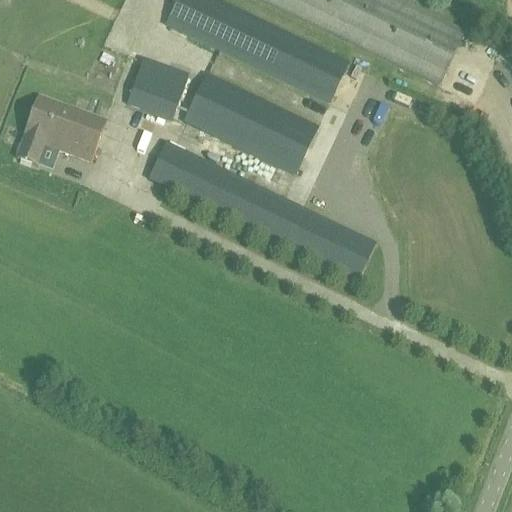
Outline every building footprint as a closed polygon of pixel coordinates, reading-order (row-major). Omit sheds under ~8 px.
[(392,0),(179,0),(167,27),(329,105),(348,65),(212,0),(258,0),(439,87),(464,35),(392,0)] [(172,120),(185,84),(141,67),(127,105),(172,120)] [(317,130),(206,78),(185,124),(295,176),(317,130)] [(92,163),(107,121),(39,96),(24,138),(24,139),(17,159),(36,166),(44,146),(92,163)] [(376,246),(166,145),(149,180),(359,281),(376,246)]
